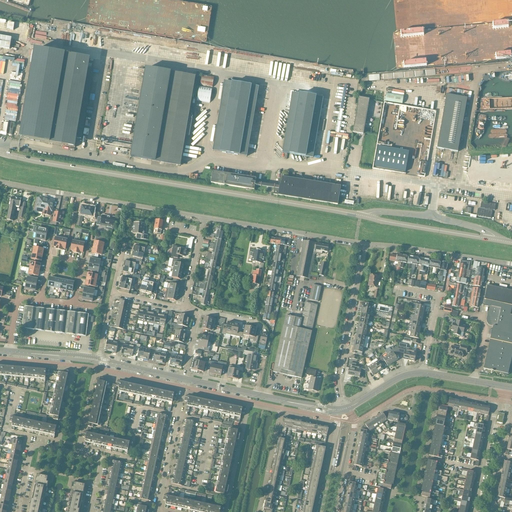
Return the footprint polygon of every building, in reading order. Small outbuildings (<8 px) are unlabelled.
[(0,36),(0,47),(10,50),(12,38),(0,36)] [(90,59),(35,50),(20,138),(75,148),(76,138),(81,139),(93,70),(88,69),(90,59)] [(259,69),(258,75),(268,76),(270,66),(258,64),(257,68),(259,69)] [(195,77),(164,72),(146,69),(131,157),(180,166),(185,136),(189,137),(193,109),(190,109),(191,100),(194,85),(195,77)] [(202,75),(200,86),(212,88),(214,77),(202,75)] [(258,88),(225,82),(222,99),(222,100),(213,151),(246,157),(258,88)] [(212,88),(200,86),(194,85),(191,100),(209,103),(212,88)] [(388,90),(386,102),(404,104),(406,92),(388,90)] [(283,153),(312,158),(323,98),(306,95),(302,94),(293,93),(283,153)] [(453,96),(446,95),(437,148),(457,152),(467,98),(460,97),(460,96),(453,95),(453,96)] [(366,99),(358,97),(352,132),(363,134),(369,101),(366,100),(366,99)] [(378,146),(374,166),(405,172),(409,152),(378,146)] [(448,178),(449,172),(444,171),(445,165),(436,163),(433,175),(448,178)] [(256,178),(213,172),(212,173),(211,182),(211,183),(254,190),(255,186),(255,183),(256,178)] [(281,177),(281,179),(279,186),(279,189),(278,195),(332,204),(337,205),(340,187),(334,186),(335,185),(331,184),(331,185),(281,177)] [(21,199),(15,198),(15,197),(12,197),(12,198),(11,198),(7,220),(13,221),(16,207),(19,207),(21,199)] [(44,215),(50,216),(51,209),(52,209),(54,201),(39,197),(38,200),(37,200),(37,204),(38,204),(37,206),(37,205),(37,206),(37,208),(45,210),(44,215)] [(491,218),(492,211),(487,210),(494,211),(495,205),(481,202),(480,208),(485,209),(485,210),(477,209),(476,216),(491,218)] [(60,223),(62,214),(54,212),(52,222),(60,223)] [(113,226),(115,218),(102,215),(102,218),(98,217),(96,225),(101,226),(101,224),(113,226)] [(160,221),(159,220),(157,220),(156,220),(154,229),(158,229),(157,233),(160,234),(162,228),(163,224),(162,224),(163,221),(160,221)] [(144,235),(145,225),(134,223),(133,234),(136,234),(135,239),(147,240),(147,235),(144,235)] [(34,227),(33,233),(37,233),(46,235),(48,229),(47,229),(48,226),(41,225),(41,228),(34,227)] [(218,226),(217,231),(215,238),(221,240),(223,232),(224,228),(218,226)] [(59,250),(62,237),(58,236),(57,238),(55,237),(53,247),(56,248),(56,249),(59,250)] [(66,238),(62,237),(59,250),(62,251),(62,249),(65,250),(67,240),(65,239),(66,238)] [(76,253),(79,240),(75,239),(75,241),(73,241),(71,251),(73,251),(73,253),(76,253)] [(82,253),(84,243),(82,243),(83,241),(79,240),(76,253),(79,254),(80,253),(82,253)] [(310,279),(315,253),(313,252),(315,243),(303,241),(296,276),(310,279)] [(327,252),(328,245),(316,243),(315,243),(313,252),(315,253),(321,254),(322,251),(327,252)] [(146,246),(135,244),(135,246),(134,246),(132,252),(144,254),(145,249),(146,249),(146,246)] [(285,256),(286,248),(282,247),(281,247),(281,245),(280,245),(277,244),(275,254),(281,255),(285,256)] [(181,248),(173,245),(171,257),(178,259),(178,256),(185,257),(185,254),(186,250),(181,249),(181,248)] [(261,263),(263,252),(258,251),(256,250),(253,250),(253,253),(250,252),(249,256),(252,257),(251,261),(261,263)] [(144,254),(132,252),(131,257),(132,257),(132,260),(141,262),(142,259),(143,260),(144,254)] [(218,256),(212,254),(208,253),(206,260),(216,262),(218,256)] [(284,263),(285,258),(280,257),(281,255),(275,254),(274,261),(279,262),(280,262),(284,263)] [(399,271),(402,255),(400,255),(400,254),(397,254),(397,255),(390,254),(389,261),(398,262),(397,271),(396,274),(399,275),(399,271)] [(182,269),(183,264),(180,263),(180,260),(173,259),(171,267),(182,269)] [(132,260),(131,263),(125,262),(124,261),(123,267),(134,269),(135,264),(141,265),(141,262),(132,260)] [(215,269),(216,262),(206,260),(206,263),(207,264),(210,264),(209,268),(215,269)] [(460,260),(459,268),(467,270),(468,270),(470,262),(460,260)] [(279,267),(280,262),(279,262),(274,261),(272,269),(282,271),(283,268),(279,267)] [(435,279),(437,269),(439,269),(441,262),(440,262),(440,261),(437,261),(435,261),(432,278),(432,279),(435,279)] [(483,278),(484,269),(479,268),(480,262),(474,261),(472,268),(476,269),(475,273),(472,272),(471,276),(483,278)] [(447,263),(441,262),(440,270),(439,276),(438,279),(442,280),(443,271),(446,271),(447,263)] [(323,276),(326,264),(321,263),(320,267),(318,267),(318,269),(320,270),(318,275),(323,276)] [(213,276),(215,269),(209,268),(201,266),(201,268),(205,269),(206,270),(205,275),(213,276)] [(134,269),(123,267),(122,272),(123,273),(123,275),(132,277),(133,275),(134,269)] [(282,271),(272,269),(271,276),(277,277),(278,272),(282,272),(282,271)] [(261,271),(256,270),(256,272),(253,271),(251,284),(259,285),(261,271)] [(132,277),(123,275),(122,278),(121,278),(120,280),(120,283),(131,286),(132,280),(131,280),(132,277)] [(211,284),(213,276),(205,275),(204,279),(203,282),(211,284)] [(378,277),(370,275),(368,286),(376,287),(377,286),(378,277)] [(277,277),(271,276),(270,283),(275,284),(276,281),(280,282),(281,278),(277,277)] [(54,288),(56,279),(50,278),(48,287),(54,288)] [(72,292),(74,282),(68,281),(66,291),(72,292)] [(146,293),(148,282),(143,281),(142,281),(140,281),(137,290),(141,291),(140,292),(143,293),(146,293)] [(153,283),(148,282),(146,293),(151,295),(151,293),(154,294),(156,284),(153,284),(153,283)] [(210,291),(211,284),(203,282),(202,285),(200,284),(199,289),(210,291)] [(131,286),(120,283),(118,289),(120,289),(119,292),(128,294),(129,291),(130,291),(131,286)] [(280,285),(275,284),(270,283),(268,291),(274,292),(275,288),(279,289),(280,285)] [(309,300),(318,302),(321,287),(312,285),(309,300)] [(509,366),(511,354),(511,315),(511,316),(511,313),(511,290),(487,285),(484,300),(483,305),(489,306),(486,320),(486,321),(486,322),(487,324),(488,324),(488,325),(489,325),(490,326),(492,326),(493,326),(483,369),(490,370),(491,372),(493,371),(508,374),(509,366)] [(200,293),(198,293),(199,289),(197,288),(196,292),(192,291),(192,294),(197,296),(199,296),(200,293)] [(208,299),(210,291),(199,289),(198,293),(200,293),(203,294),(202,297),(208,299)] [(278,296),(273,295),(274,292),(268,291),(267,298),(277,300),(278,297),(278,296)] [(477,308),(479,298),(467,296),(467,298),(469,299),(469,300),(470,300),(469,304),(469,306),(477,308)] [(276,303),(277,300),(267,298),(265,306),(271,307),(272,303),(276,303)] [(464,306),(465,301),(461,300),(453,298),(452,306),(460,308),(460,306),(464,306)] [(305,302),(300,326),(312,329),(317,305),(305,302)] [(375,305),(372,305),(363,303),(362,308),(374,311),(375,305)] [(426,307),(417,305),(417,304),(414,303),(412,309),(415,310),(425,312),(426,307)] [(129,309),(115,306),(114,308),(117,308),(118,308),(118,309),(118,312),(128,314),(129,309)] [(86,336),(89,315),(25,307),(22,329),(86,336)] [(143,311),(140,311),(138,321),(143,322),(146,308),(144,307),(143,310),(144,311),(143,311)] [(154,313),(154,314),(151,313),(148,323),(154,324),(157,310),(154,310),(154,312),(154,313)] [(165,315),(164,316),(161,315),(159,325),(164,326),(167,312),(165,312),(164,315),(165,315)] [(126,319),(112,316),(112,318),(115,319),(115,318),(116,319),(115,322),(125,325),(126,319)] [(214,325),(216,320),(204,317),(203,323),(214,325)] [(187,327),(189,322),(178,319),(177,325),(175,324),(174,327),(180,328),(181,326),(187,327)] [(463,333),(465,326),(462,325),(463,322),(456,321),(455,324),(453,323),(451,330),(454,330),(453,334),(460,336),(460,332),(463,333)] [(231,335),(233,323),(227,322),(226,329),(223,329),(222,334),(225,335),(225,334),(231,335)] [(213,331),(214,325),(203,323),(201,329),(213,331)] [(238,332),(239,325),(233,323),(231,335),(239,337),(240,333),(238,332)] [(273,372),(301,378),(311,332),(283,325),(273,372)] [(248,339),(251,327),(245,326),(243,333),(240,333),(239,337),(243,338),(243,335),(249,336),(248,339)] [(185,338),(186,332),(180,331),(180,328),(174,327),(173,330),(172,335),(174,336),(185,338)] [(255,336),(257,328),(251,327),(248,339),(254,340),(253,341),(257,342),(258,336),(255,336)] [(210,343),(212,334),(208,333),(207,336),(200,334),(199,340),(210,343)] [(266,344),(268,335),(262,334),(260,343),(266,344)] [(184,343),(185,338),(174,336),(173,341),(171,340),(171,343),(177,345),(177,342),(184,343)] [(118,342),(113,341),(110,352),(116,353),(117,347),(120,347),(121,341),(118,340),(118,342)] [(127,355),(129,342),(130,342),(124,341),(124,342),(121,341),(120,347),(122,348),(121,354),(127,355)] [(136,351),(137,345),(135,344),(129,342),(127,355),(132,357),(133,350),(136,351)] [(145,348),(140,347),(140,345),(137,345),(136,351),(139,351),(137,358),(143,359),(145,348)] [(466,353),(468,347),(460,345),(460,348),(451,346),(449,354),(462,358),(463,352),(466,353)] [(362,353),(363,348),(354,346),(352,353),(362,355),(362,353)] [(386,353),(387,355),(392,363),(398,360),(394,355),(399,352),(398,346),(386,353)] [(408,360),(410,351),(411,349),(406,348),(405,348),(405,347),(398,346),(399,352),(404,353),(402,359),(408,360)] [(150,350),(145,348),(143,359),(148,360),(150,354),(152,354),(154,348),(151,347),(150,350)] [(161,352),(156,351),(157,349),(154,348),(152,354),(155,355),(153,361),(159,363),(161,352)] [(168,358),(170,352),(167,351),(166,350),(163,349),(162,350),(161,352),(159,363),(164,364),(166,357),(168,358)] [(255,366),(257,356),(252,355),(252,352),(243,351),(243,355),(248,356),(246,362),(247,362),(246,369),(251,370),(251,369),(255,370),(256,366),(255,366)] [(175,366),(177,355),(178,353),(173,352),(170,352),(168,358),(171,359),(170,365),(175,366)] [(392,363),(387,355),(383,358),(381,356),(379,358),(382,363),(384,361),(387,366),(392,363)] [(197,371),(200,359),(194,358),(192,370),(197,371)] [(383,369),(380,364),(382,363),(379,358),(371,362),(373,364),(378,372),(383,369)] [(378,372),(373,364),(372,364),(371,362),(364,367),(365,373),(369,370),(373,375),(378,372)] [(0,375),(18,377),(19,368),(0,366),(0,375)] [(232,378),(235,367),(229,366),(226,377),(232,378)] [(361,368),(355,367),(353,376),(359,378),(360,372),(365,373),(364,367),(361,366),(361,368)] [(49,376),(49,374),(49,371),(47,371),(47,369),(46,369),(45,369),(44,370),(19,368),(18,377),(42,379),(42,382),(45,382),(45,375),(49,376)] [(63,396),(66,380),(68,375),(69,375),(69,374),(69,373),(69,372),(68,372),(63,371),(63,374),(49,371),(49,374),(58,376),(54,394),(63,396)] [(102,405),(106,389),(106,386),(111,387),(116,388),(116,387),(117,385),(102,382),(103,379),(98,378),(97,378),(97,379),(97,380),(96,380),(97,380),(97,381),(98,381),(93,403),(102,405)] [(320,380),(311,378),(308,390),(317,392),(320,380)] [(147,388),(142,387),(122,383),(122,382),(121,382),(121,381),(119,381),(119,382),(117,382),(117,385),(116,387),(119,387),(118,394),(121,395),(121,392),(145,397),(147,388)] [(174,393),(174,394),(147,388),(145,397),(169,403),(168,408),(171,409),(173,399),(176,400),(177,395),(177,394),(177,393),(176,393),(175,393),(174,393)] [(59,416),(61,407),(63,396),(54,394),(50,413),(47,412),(47,415),(54,416),(53,419),(55,420),(58,420),(58,419),(60,419),(60,418),(60,417),(60,416),(59,416)] [(213,412),(215,403),(189,397),(189,396),(188,396),(188,395),(187,395),(186,396),(185,397),(184,401),(187,402),(185,412),(188,412),(189,408),(189,407),(213,412)] [(463,410),(464,402),(459,401),(458,409),(457,409),(456,412),(458,413),(459,409),(463,410)] [(98,423),(100,415),(102,405),(93,403),(89,422),(88,422),(88,423),(87,423),(87,424),(87,425),(88,425),(88,427),(91,428),(93,428),(94,425),(101,426),(101,424),(98,423)] [(242,408),(242,409),(215,403),(213,412),(235,417),(234,421),(236,422),(236,423),(239,423),(241,413),(244,414),(245,409),(245,408),(244,408),(244,407),(243,407),(243,408),(242,408)] [(446,412),(447,407),(448,403),(446,403),(444,404),(444,406),(439,405),(438,410),(446,412)] [(473,412),(474,404),(469,403),(468,411),(467,411),(466,415),(468,415),(469,412),(473,412)] [(483,415),(484,406),(479,405),(478,414),(477,413),(476,417),(478,417),(479,414),(483,415)] [(445,416),(446,412),(438,410),(437,415),(445,417),(445,418),(448,419),(449,417),(445,416)] [(387,420),(382,413),(378,416),(382,423),(387,420)] [(398,419),(399,418),(399,414),(394,413),(392,421),(397,423),(401,423),(402,422),(400,419),(398,419)] [(502,424),(504,414),(498,413),(496,423),(502,424)] [(33,431),(35,422),(17,418),(17,414),(14,414),(14,416),(12,416),(11,416),(11,417),(10,422),(13,422),(11,430),(14,430),(15,427),(33,431)] [(382,423),(378,416),(373,419),(378,426),(382,423)] [(165,421),(155,419),(155,420),(156,420),(155,424),(167,427),(167,425),(164,424),(165,421)] [(195,422),(184,419),(183,422),(186,422),(185,426),(195,428),(195,427),(194,426),(195,422)] [(378,426),(373,419),(369,422),(374,429),(378,426)] [(58,432),(59,427),(59,426),(58,426),(57,425),(58,420),(55,420),(53,426),(35,422),(33,431),(52,435),(51,438),(54,439),(55,432),(58,432)] [(374,429),(369,422),(365,424),(369,432),(374,429)] [(237,434),(238,428),(221,424),(220,427),(229,429),(222,461),(231,463),(236,440),(238,440),(239,439),(240,434),(237,434)] [(441,446),(442,440),(448,441),(449,437),(443,436),(444,430),(447,430),(448,428),(443,427),(435,426),(428,456),(441,459),(442,456),(438,456),(440,450),(446,451),(447,447),(441,446)] [(108,438),(103,437),(90,434),(91,428),(88,427),(87,432),(85,431),(84,432),(84,433),(83,437),(86,438),(84,445),(87,446),(88,443),(106,447),(108,438)] [(484,436),(485,431),(476,429),(476,428),(473,427),(473,429),(476,430),(475,434),(484,436)] [(163,432),(153,429),(153,431),(154,431),(153,435),(165,437),(165,435),(162,435),(163,432)] [(193,433),(181,430),(181,432),(184,433),(183,436),(193,438),(193,437),(192,437),(193,433)] [(403,439),(404,434),(395,433),(395,432),(392,431),(392,433),(393,433),(392,436),(394,436),(394,438),(403,439)] [(131,441),(130,441),(130,439),(127,438),(127,442),(108,438),(106,447),(125,451),(124,454),(127,455),(128,447),(131,448),(132,443),(133,443),(132,442),(132,441),(131,441)] [(366,446),(367,442),(359,440),(358,445),(366,447),(366,448),(369,449),(370,447),(366,446)] [(400,449),(401,444),(393,443),(393,442),(390,441),(389,443),(393,444),(392,448),(400,449)] [(325,448),(316,446),(314,456),(323,458),(325,448)] [(364,456),(365,452),(357,450),(356,455),(364,457),(364,458),(367,459),(367,457),(364,456)] [(158,453),(149,451),(148,452),(149,452),(149,456),(160,459),(160,456),(158,456),(158,453)] [(188,454),(177,451),(176,454),(179,454),(179,457),(188,459),(189,458),(187,458),(188,454)] [(393,485),(398,460),(399,455),(391,453),(390,452),(389,455),(388,461),(387,464),(386,471),(385,474),(384,480),(380,480),(380,482),(383,483),(383,482),(392,484),(392,485),(393,485)] [(323,458),(314,456),(312,466),(321,468),(323,458)] [(123,463),(111,460),(111,463),(114,463),(113,467),(123,469),(123,468),(122,467),(123,463)] [(362,466),(363,462),(354,460),(353,465),(356,466),(362,467),(361,468),(365,469),(365,467),(362,466)] [(433,481),(434,475),(440,476),(441,472),(435,471),(436,465),(440,465),(440,463),(427,460),(421,491),(422,491),(430,493),(438,494),(438,492),(431,491),(432,485),(438,486),(439,482),(433,481)] [(226,486),(230,468),(231,463),(222,461),(215,493),(206,491),(206,494),(223,498),(225,492),(227,492),(228,486),(226,486)] [(511,467),(511,468),(511,465),(511,463),(504,461),(503,467),(511,468),(511,469),(511,467)] [(321,468),(312,466),(310,476),(319,478),(321,468)] [(474,478),(476,473),(467,471),(467,470),(464,470),(464,472),(467,472),(466,476),(474,478)] [(511,478),(509,477),(510,473),(502,472),(501,477),(509,478),(509,479),(511,480),(511,478)] [(41,511),(48,483),(49,483),(50,477),(37,474),(36,480),(36,481),(37,482),(40,483),(39,485),(35,484),(28,511),(41,511)] [(319,478),(310,476),(307,486),(317,488),(319,478)] [(472,488),(473,483),(465,481),(465,480),(462,480),(461,482),(465,482),(464,486),(472,488)] [(71,488),(66,511),(78,511),(83,495),(78,494),(79,491),(82,492),(83,491),(83,490),(84,490),(85,485),(72,482),(71,488)] [(507,487),(508,483),(500,482),(499,487),(507,488),(507,489),(510,490),(511,488),(507,487)] [(358,484),(352,483),(350,483),(349,488),(357,490),(357,491),(360,491),(360,489),(357,489),(358,484)] [(317,488),(307,486),(305,496),(315,498),(317,488)] [(192,511),(194,502),(170,497),(171,491),(169,490),(168,495),(166,494),(165,494),(165,495),(164,495),(164,496),(163,500),(166,501),(165,508),(167,509),(168,506),(192,511)] [(470,498),(471,493),(463,491),(463,490),(460,490),(459,492),(463,492),(462,496),(470,498)] [(116,495),(104,492),(104,495),(107,495),(106,498),(116,500),(116,499),(115,499),(116,495)] [(384,501),(385,496),(376,494),(376,493),(373,492),(373,494),(376,495),(375,499),(384,501)] [(505,499),(506,493),(498,492),(496,497),(501,498),(501,500),(501,501),(505,499)] [(149,495),(139,493),(139,494),(140,494),(139,499),(151,501),(151,499),(148,498),(149,495)] [(355,499),(356,495),(347,493),(346,498),(355,500),(355,501),(358,501),(358,499),(355,499)] [(315,498),(305,496),(303,507),(312,509),(315,498)] [(432,505),(433,501),(425,499),(424,504),(432,506),(432,507),(435,508),(436,506),(432,505)] [(508,508),(510,500),(505,499),(501,501),(502,502),(504,502),(503,507),(508,508)] [(468,508),(469,503),(461,501),(461,500),(458,500),(457,502),(461,502),(460,506),(468,508)] [(148,511),(149,511),(146,511),(147,505),(130,501),(129,504),(138,506),(136,511),(148,511)] [(218,507),(215,507),(194,502),(192,511),(196,511),(222,511),(224,508),(224,507),(223,507),(222,506),(221,506),(222,501),(219,501),(218,507)] [(381,511),(382,506),(374,504),(374,503),(371,502),(371,504),(374,505),(373,509),(381,511)]
